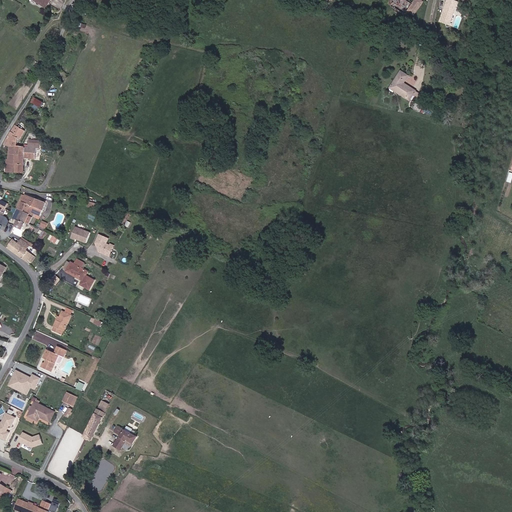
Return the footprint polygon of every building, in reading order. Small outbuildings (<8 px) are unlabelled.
[(418,7),(423,0),(422,0),(413,0),(412,3),(407,0),(389,0),(392,2),(391,4),(391,6),(393,7),(395,7),(405,13),(408,8),(413,11),(416,6),(418,7)] [(458,2),(453,0),(445,0),(438,22),(450,26),(458,2)] [(405,13),(395,7),(393,10),(404,18),(406,15),(408,16),(410,12),(414,14),(418,7),(416,6),(413,11),(408,8),(405,13)] [(392,88),(401,93),(406,73),(403,71),(392,88)] [(412,100),(418,91),(406,83),(411,76),(406,73),(401,93),(412,100)] [(40,107),(43,102),(35,97),(31,102),(40,107)] [(16,140),(17,137),(23,129),(15,124),(8,133),(6,138),(16,140)] [(24,158),(36,158),(36,149),(39,149),(39,141),(26,140),(26,148),(17,147),(15,172),(23,173),(24,158)] [(6,171),(15,172),(17,147),(17,146),(15,145),(10,145),(8,160),(8,162),(6,162),(6,171)] [(6,210),(12,200),(0,194),(2,191),(0,190),(0,205),(4,208),(6,210)] [(42,211),(46,199),(22,193),(16,210),(21,211),(28,214),(32,206),(42,211)] [(40,216),(42,211),(32,206),(28,214),(35,217),(36,215),(40,216)] [(15,225),(22,228),(28,214),(21,211),(15,225)] [(73,233),(82,237),(85,230),(75,226),(73,233)] [(96,233),(93,241),(94,244),(95,244),(96,247),(96,248),(97,250),(107,254),(110,248),(106,246),(107,243),(104,242),(104,240),(106,236),(96,233)] [(23,250),(27,244),(19,239),(15,244),(23,250)] [(28,260),(31,255),(23,250),(15,244),(12,242),(8,248),(27,262),(28,260)] [(97,276),(88,273),(90,269),(83,266),(84,261),(77,258),(75,263),(71,262),(68,271),(86,278),(84,282),(94,286),(97,276)] [(64,330),(66,331),(75,317),(67,312),(64,317),(61,320),(57,326),(58,326),(55,330),(61,334),(64,330)] [(58,354),(60,355),(64,349),(57,346),(54,352),(47,348),(45,354),(46,354),(45,358),(46,358),(44,362),(43,362),(41,365),(50,370),(58,354)] [(35,388),(41,377),(33,373),(31,378),(21,373),(22,371),(17,368),(9,383),(19,389),(23,381),(31,386),(35,388)] [(27,393),(31,386),(23,381),(19,389),(27,393)] [(80,381),(77,388),(83,390),(86,384),(80,381)] [(62,401),(69,404),(73,396),(66,393),(62,401)] [(48,420),(53,410),(37,402),(39,399),(38,398),(33,406),(31,410),(29,415),(34,418),(36,413),(39,414),(48,420)] [(5,428),(7,422),(11,424),(15,415),(6,411),(1,420),(0,419),(0,435),(5,438),(9,430),(5,428)] [(82,434),(90,438),(102,415),(94,411),(82,434)] [(135,437),(122,429),(116,425),(113,429),(119,433),(112,443),(119,448),(126,438),(132,442),(135,437)] [(42,442),(39,433),(32,435),(22,430),(17,438),(31,445),(42,442)] [(46,511),(50,501),(40,498),(37,507),(18,499),(15,504),(17,506),(17,507),(23,510),(27,511),(46,511)] [(50,511),(54,511),(56,511),(60,500),(53,498),(50,511)]
